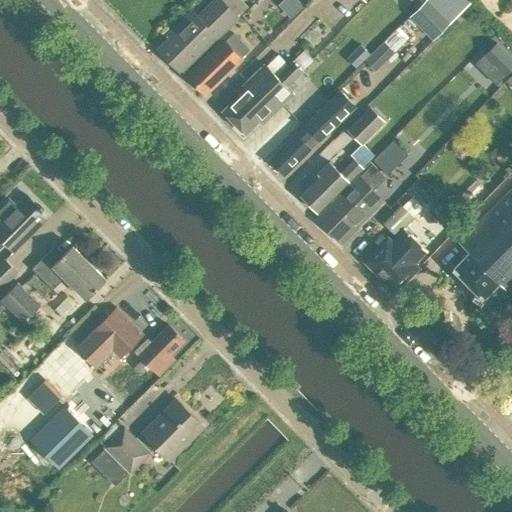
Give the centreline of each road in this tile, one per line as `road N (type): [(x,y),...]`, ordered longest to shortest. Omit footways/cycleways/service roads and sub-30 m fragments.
road 1 (secondary): [(511,471),(47,0)]
road 2 (residential): [(391,511),(0,117)]
